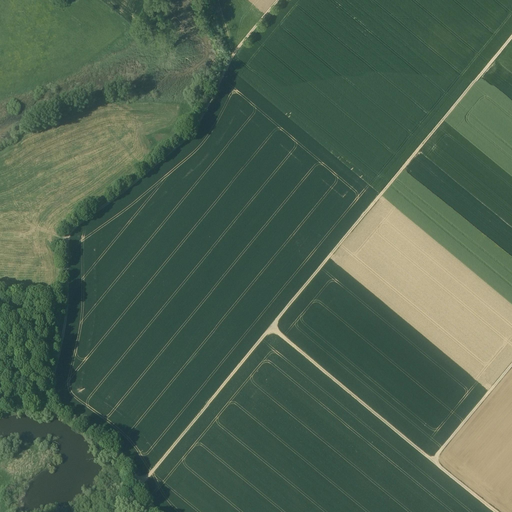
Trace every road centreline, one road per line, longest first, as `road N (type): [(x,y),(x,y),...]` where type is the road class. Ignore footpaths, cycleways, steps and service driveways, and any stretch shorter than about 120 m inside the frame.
road 1 (track): [(155,511),(119,451),(53,397),(65,323),(65,240),(199,123),(233,52),(277,0)]
road 2 (track): [(511,32),(270,326)]
road 3 (track): [(511,360),(429,459),(495,511)]
road 4 (track): [(429,459),(270,326)]
road 5 (track): [(138,485),(270,326)]
